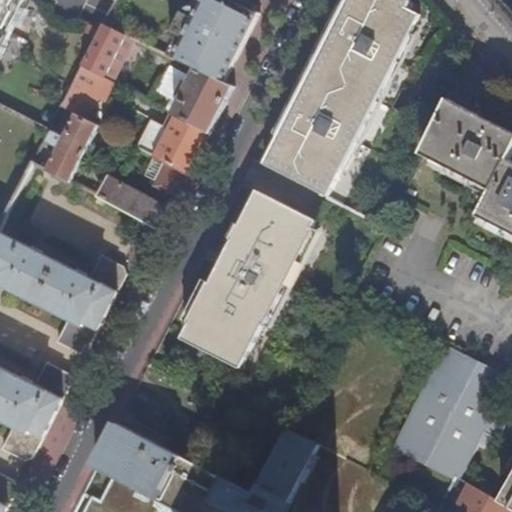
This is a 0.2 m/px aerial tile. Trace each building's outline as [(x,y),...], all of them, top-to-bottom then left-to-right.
[(0,0),(0,53),(5,52),(31,0),(0,0)] [(261,15),(229,0),(206,0),(196,20),(184,15),(164,54),(199,71),(226,84),(261,15)] [(350,0),(292,115),(266,166),(330,199),(396,68),(422,18),(410,11),(414,2),(410,0),(350,0)] [(136,39),(106,25),(83,67),(113,83),(136,39)] [(113,83),(83,67),(74,85),(93,96),(108,104),(118,85),(113,83)] [(226,84),(199,71),(192,86),(178,80),(170,95),(184,102),(176,116),(212,135),(224,111),(236,88),(226,84)] [(170,95),(178,80),(166,74),(158,90),(170,95)] [(93,96),(74,85),(62,108),(90,122),(93,117),(84,112),(93,96)] [(140,88),(136,95),(151,103),(155,96),(140,88)] [(163,109),(176,116),(184,102),(170,95),(163,109)] [(511,159),(511,132),(450,101),(424,156),(493,191),(480,217),(503,229),(511,233),(511,160),(511,159)] [(90,122),(62,108),(59,115),(64,117),(50,143),(61,149),(49,171),(71,183),(100,128),(90,122)] [(200,158),(212,135),(176,116),(156,157),(166,163),(191,176),(200,158)] [(102,122),(100,128),(107,131),(109,125),(102,122)] [(179,199),(191,176),(166,163),(155,186),(179,199)] [(93,195),(154,226),(163,231),(168,221),(172,211),(110,178),(102,192),(96,188),(93,195)] [(223,266),(186,340),(244,370),(320,222),(262,192),(223,266)] [(0,232),(0,284),(71,320),(59,343),(83,354),(90,351),(129,275),(126,267),(103,256),(92,279),(89,277),(88,273),(79,270),(75,271),(44,254),(43,251),(34,247),(31,248),(0,232)] [(509,376),(448,345),(396,445),(456,478),(461,480),(488,428),(501,436),(510,417),(506,414),(500,411),(492,407),(509,376)] [(0,418),(16,426),(5,449),(28,461),(35,459),(66,400),(75,382),(72,375),(49,363),(38,385),(34,384),(33,380),(25,376),(22,378),(0,366),(0,418)] [(511,369),(509,376),(492,407),(500,411),(511,387),(511,369)] [(212,472),(121,424),(97,469),(114,477),(100,503),(93,499),(86,511),(286,511),(319,449),(286,433),(286,434),(269,468),(255,494),(212,472)] [(0,511),(7,511),(19,490),(17,481),(0,473),(0,511)] [(456,478),(440,509),(438,511),(511,511),(511,508),(502,503),(461,480),(456,478)] [(511,485),(502,503),(511,508),(511,485)]
